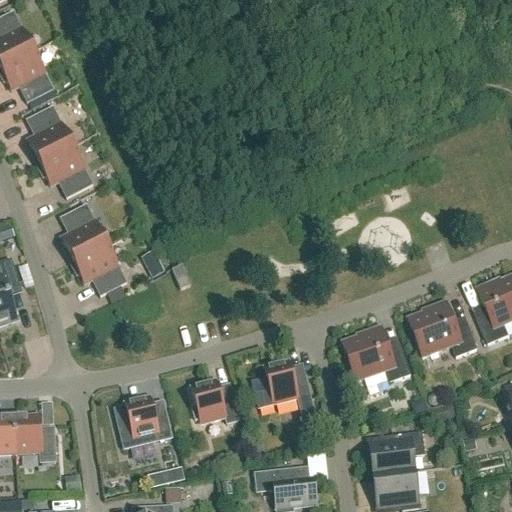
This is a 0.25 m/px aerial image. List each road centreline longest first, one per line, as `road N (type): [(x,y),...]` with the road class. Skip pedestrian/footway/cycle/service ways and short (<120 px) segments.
road 1 (residential): [(72,385),(310,327)]
road 2 (residential): [(72,385),(0,160)]
road 3 (residential): [(310,327),(511,251)]
road 4 (residential): [(348,511),(310,327)]
road 5 (residential): [(94,511),(72,385)]
